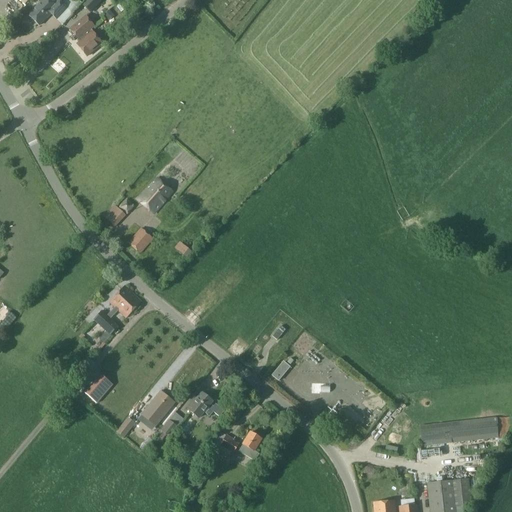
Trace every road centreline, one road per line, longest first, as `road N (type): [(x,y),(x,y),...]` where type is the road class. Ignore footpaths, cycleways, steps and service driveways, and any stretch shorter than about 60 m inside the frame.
road 1 (unclassified): [(357,511),(341,467),(313,433),(100,247),(21,122)]
road 2 (unclassified): [(21,122),(187,0)]
